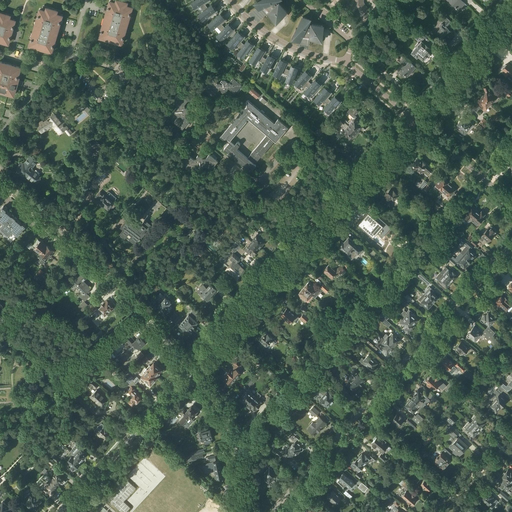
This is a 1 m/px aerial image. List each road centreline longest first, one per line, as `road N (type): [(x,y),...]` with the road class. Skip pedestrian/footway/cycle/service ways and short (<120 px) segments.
road 1 (residential): [(508,249),(272,511)]
road 2 (residential): [(194,367),(415,120)]
road 3 (residential): [(0,181),(99,267),(194,367)]
road 4 (residential): [(66,511),(194,367)]
road 5 (residential): [(245,511),(234,425),(194,367)]
road 6 (residential): [(415,120),(511,10)]
road 7 (residential): [(345,62),(276,39),(229,0)]
road 8 (residential): [(511,203),(415,120)]
